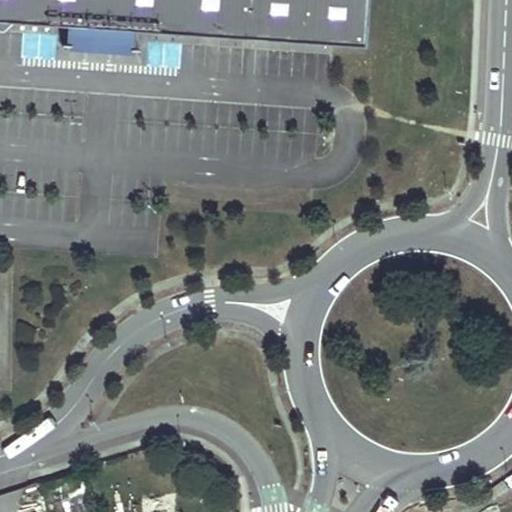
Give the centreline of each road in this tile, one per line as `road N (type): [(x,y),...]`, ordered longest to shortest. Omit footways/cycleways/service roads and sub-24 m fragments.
road 1 (unclassified): [(4,456),(183,415),(214,424),(254,454),(276,511)]
road 2 (unclassified): [(208,304),(137,328),(53,429),(4,456)]
road 3 (secondary): [(506,0),(499,139)]
road 4 (secondary): [(437,232),(359,246),(320,281)]
road 5 (secondary): [(506,268),(495,209),(499,139)]
